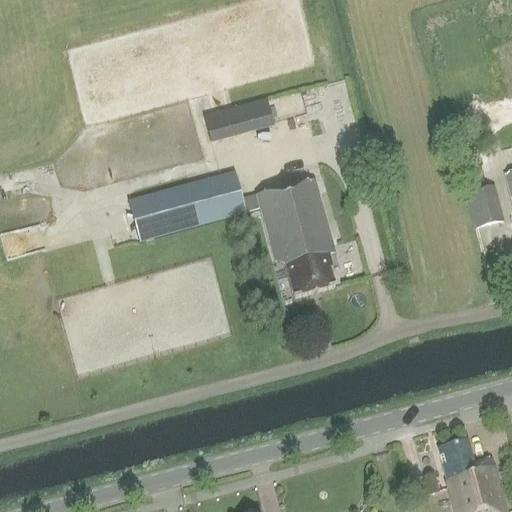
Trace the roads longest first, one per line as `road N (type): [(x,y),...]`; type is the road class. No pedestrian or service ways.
road 1 (track): [(0,442),(511,312)]
road 2 (tertiary): [(44,511),(511,380)]
